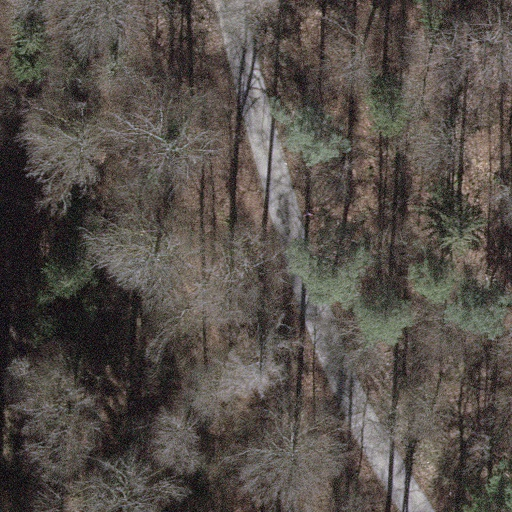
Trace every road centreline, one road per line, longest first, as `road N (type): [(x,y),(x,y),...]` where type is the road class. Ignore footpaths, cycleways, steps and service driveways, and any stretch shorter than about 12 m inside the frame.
road 1 (track): [(425,511),(384,448),(301,235),(243,0)]
road 2 (track): [(0,326),(67,511)]
